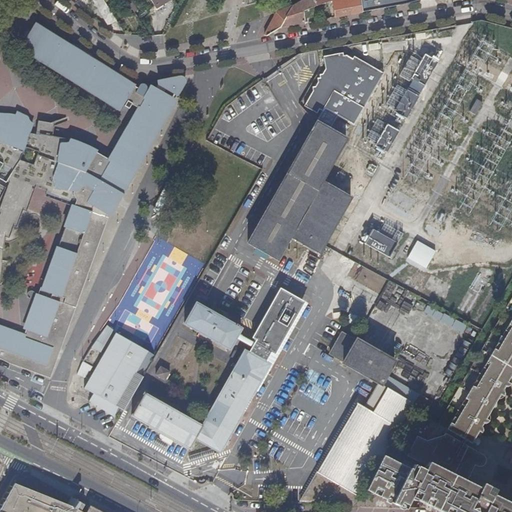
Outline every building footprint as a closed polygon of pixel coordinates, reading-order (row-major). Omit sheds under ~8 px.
[(95,0),(111,25),(117,21),(104,0),(95,0)] [(150,0),(156,9),(171,0),(150,0)] [(305,0),(293,6),(294,7),(281,26),(281,27),(305,23),(303,11),(317,5),(332,0),(335,17),(383,8),(384,7),(392,5),(404,4),(419,0),(305,0)] [(294,7),(293,6),(292,7),(277,13),(265,35),(267,37),(281,27),(281,26),(294,7)] [(45,373),(55,356),(51,355),(53,350),(57,351),(58,350),(106,217),(108,211),(108,209),(108,200),(109,195),(113,185),(118,188),(116,190),(121,193),(126,184),(118,179),(125,166),(126,167),(127,169),(128,170),(130,171),(131,172),(133,172),(135,171),(137,169),(143,154),(174,99),(155,82),(152,87),(146,84),(143,90),(135,86),(134,86),(81,46),(64,43),(61,49),(71,55),(62,70),(124,107),(129,99),(131,100),(128,105),(132,108),(135,103),(144,108),(114,159),(87,144),(87,145),(55,136),(58,127),(41,123),(37,137),(31,135),(35,126),(30,124),(31,122),(31,120),(30,118),(19,113),(18,117),(17,119),(9,116),(8,119),(0,116),(0,158),(1,159),(0,161),(0,178),(9,183),(9,182),(13,184),(0,218),(0,285),(1,286),(5,242),(6,238),(9,239),(14,225),(17,227),(23,209),(27,211),(37,183),(48,188),(47,192),(77,203),(81,207),(75,215),(78,217),(64,235),(42,296),(39,295),(26,330),(28,332),(26,335),(27,336),(24,340),(10,332),(0,328),(0,359),(6,361),(15,363),(45,373)] [(323,112),(316,123),(329,130),(337,115),(354,124),(383,73),(354,57),(353,59),(347,56),(344,56),(343,53),(323,56),(325,69),(322,74),(320,74),(320,78),(317,78),(318,82),(315,87),(312,87),(313,91),(304,106),(317,114),(319,110),(323,112)] [(438,62),(424,54),(410,78),(414,80),(412,83),(419,87),(420,84),(424,86),(438,62)] [(155,82),(174,99),(177,94),(179,95),(187,83),(187,81),(187,79),(185,78),(184,77),(155,82)] [(419,96),(414,94),(413,96),(405,92),(394,113),(406,119),(419,96)] [(482,103),(476,100),(470,114),(475,116),(482,103)] [(277,259),(290,237),(322,181),(346,139),(329,130),(316,123),(248,243),(277,259)] [(399,131),(395,128),(393,131),(385,126),(374,147),(386,154),(399,131)] [(319,253),(325,241),(350,198),(322,181),(290,237),(319,253)] [(371,229),(363,244),(388,257),(401,234),(397,232),(393,240),(371,229)] [(417,242),(405,261),(424,272),(435,252),(417,242)] [(254,343),(252,347),(248,352),(245,350),(224,388),(202,427),(145,394),(132,416),(149,426),(148,427),(165,437),(163,441),(169,444),(172,441),(188,450),(189,448),(190,448),(195,438),(220,452),(269,365),(266,363),(289,324),(287,323),(296,306),(299,307),(302,301),(281,289),(269,309),(252,338),(256,340),(254,343)] [(374,305),(377,298),(367,293),(364,300),(374,305)] [(511,298),(479,355),(436,425),(460,439),(466,429),(466,428),(467,427),(470,428),(472,425),(474,426),(477,425),(478,424),(478,422),(478,420),(477,419),(476,418),(477,416),(475,414),(476,413),(476,412),(477,410),(478,409),(478,408),(483,410),(485,408),(487,405),(489,401),(489,398),(485,396),(488,391),(489,390),(492,391),(493,388),(496,389),(497,388),(499,387),(499,385),(499,384),(499,382),(498,381),(500,378),(497,376),(497,375),(499,373),(499,372),(502,373),(503,372),(506,373),(511,362),(511,360),(510,360),(511,358),(509,356),(511,353),(511,352),(511,298)] [(266,363),(269,365),(306,303),(302,301),(299,307),(296,306),(287,323),(289,324),(266,363)] [(230,349),(236,337),(238,334),(241,328),(238,326),(239,325),(236,323),(235,325),(196,303),(184,323),(230,349)] [(463,332),(467,325),(426,306),(423,314),(463,332)] [(107,327),(87,354),(81,364),(77,375),(84,378),(85,378),(86,376),(90,378),(89,380),(84,389),(86,390),(117,335),(115,335),(114,337),(111,335),(113,331),(107,327)] [(329,355),(343,363),(356,341),(342,333),(329,355)] [(236,337),(252,347),(254,343),(238,334),(236,337)] [(117,335),(86,390),(93,394),(89,402),(114,418),(119,409),(123,412),(155,357),(117,335)] [(343,364),(379,384),(381,385),(394,362),(356,340),(356,341),(343,363),(343,364)] [(55,356),(45,373),(49,375),(55,356)] [(161,366),(156,375),(165,380),(170,371),(161,366)] [(410,409),(414,403),(381,385),(379,384),(364,408),(357,404),(300,501),(355,504),(363,489),(383,456),(410,409)] [(410,409),(423,417),(431,403),(418,396),(414,403),(410,409)] [(412,460),(425,467),(442,475),(463,486),(465,483),(470,474),(473,468),(474,469),(478,468),(481,466),(482,463),(482,460),(481,458),(479,456),(440,435),(438,438),(412,446),(410,448),(410,450),(409,454),(409,456),(410,457),(412,460)] [(410,497),(427,506),(442,475),(425,467),(420,477),(417,475),(420,470),(404,461),(403,463),(396,460),(395,462),(383,456),(363,489),(399,507),(403,509),(410,497)] [(465,483),(463,486),(442,475),(427,506),(439,511),(511,511),(511,506),(490,495),(492,490),(479,484),(477,489),(465,483)] [(11,489),(0,508),(0,511),(57,511),(62,504),(18,486),(18,487),(11,489)] [(80,511),(84,505),(70,497),(66,506),(62,504),(57,511),(80,511)]
